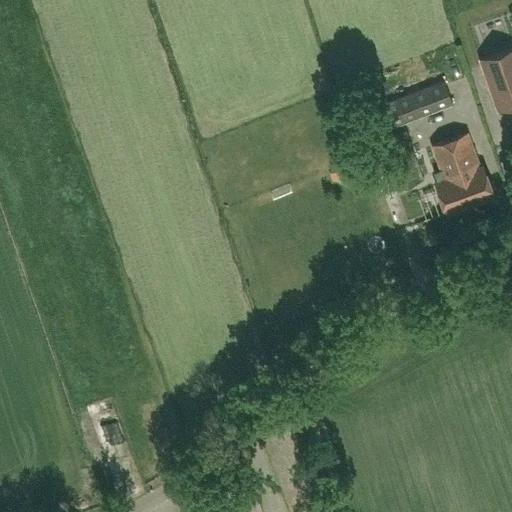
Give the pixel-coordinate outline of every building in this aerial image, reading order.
[(511,47),(481,58),(498,109),(511,104),(511,47)] [(394,127),(454,104),(444,81),(385,104),(394,127)] [(424,181),(409,131),(377,142),(392,191),(424,181)] [(469,134),(433,146),(445,180),(438,183),(449,214),(494,197),(482,165),(480,165),(469,134)] [(94,440),(111,432),(103,417),(87,424),(94,440)]
